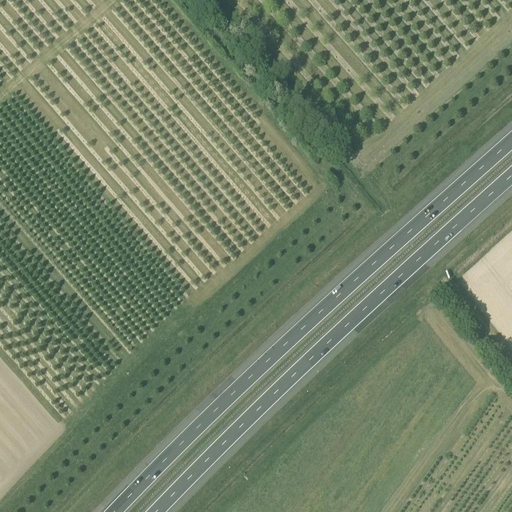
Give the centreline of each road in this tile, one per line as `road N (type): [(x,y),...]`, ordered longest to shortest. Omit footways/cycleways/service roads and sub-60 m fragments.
road 1 (motorway): [(511,141),(111,511)]
road 2 (motorway): [(156,511),(511,174)]
road 3 (track): [(334,174),(184,0)]
